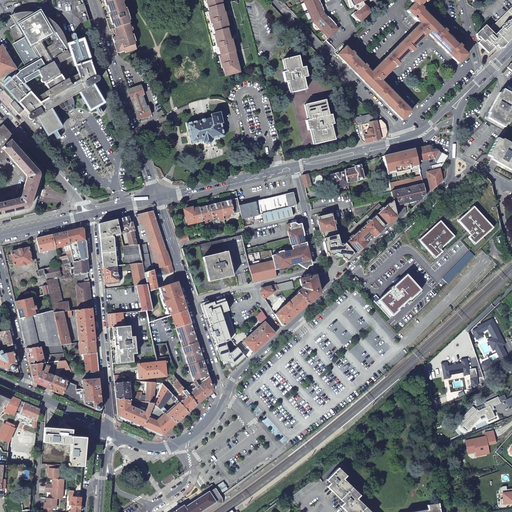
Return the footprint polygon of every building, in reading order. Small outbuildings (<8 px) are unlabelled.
[(121,0),(99,0),(103,12),(123,5),(121,0)] [(223,68),(225,76),(234,74),(251,69),(252,71),(255,70),(255,68),(236,0),(204,0),(205,1),(206,0),(211,19),(209,20),(210,24),(212,24),(217,43),(215,43),(217,48),(218,47),(222,63),(221,64),(222,68),(223,68)] [(307,0),(304,2),(308,11),(321,5),(320,2),(319,2),(317,0),(307,0)] [(349,0),(353,7),(354,6),(355,9),(358,10),(353,15),(360,22),(371,11),(379,3),(377,0),(349,0)] [(422,9),(419,6),(414,3),(406,11),(413,18),(415,20),(415,19),(419,23),(418,24),(423,29),(432,20),(422,9)] [(123,5),(103,12),(110,30),(129,24),(123,5)] [(321,5),(308,11),(313,22),(324,14),(322,9),(323,8),(321,5)] [(500,50),(511,37),(510,36),(511,33),(511,6),(489,30),(484,26),(476,35),(481,40),(483,43),(482,43),(485,47),(483,49),(487,54),(496,46),(500,50)] [(26,51),(33,63),(19,72),(15,75),(12,71),(16,69),(2,45),(0,46),(0,81),(7,90),(29,115),(29,118),(29,119),(31,119),(32,119),(34,119),(36,122),(39,120),(48,135),(61,128),(56,117),(51,120),(46,112),(61,103),(65,108),(68,106),(71,105),(70,98),(84,90),(89,98),(84,101),(90,111),(104,103),(95,88),(98,86),(96,83),(97,83),(98,81),(98,80),(98,79),(97,77),(95,76),(83,41),(68,45),(71,53),(69,55),(66,50),(64,39),(58,29),(49,21),(42,17),(29,14),(29,16),(24,16),(15,17),(13,19),(15,23),(16,26),(11,29),(10,34),(19,51),(24,52),(26,51)] [(313,22),(321,31),(332,21),(330,18),(329,19),(324,14),(313,22)] [(442,30),(432,20),(423,29),(427,33),(442,48),(451,39),(445,33),(446,31),(444,29),(442,30)] [(335,24),(332,21),(321,31),(329,38),(338,29),(334,24),(335,24)] [(129,24),(110,30),(117,52),(119,52),(124,50),(125,52),(125,53),(136,49),(134,42),(130,32),(131,31),(129,24)] [(418,24),(410,33),(419,42),(427,33),(423,29),(418,24)] [(410,33),(395,48),(404,57),(410,51),(411,52),(414,49),(413,48),(419,42),(410,33)] [(451,39),(442,48),(458,64),(467,55),(460,48),(461,46),(459,44),(457,45),(451,39)] [(345,47),(337,55),(350,68),(358,60),(353,55),(354,54),(351,51),(350,52),(345,47)] [(395,48),(380,63),(389,72),(395,66),(397,67),(399,64),(398,63),(404,57),(395,48)] [(298,56),(284,60),(291,92),(306,89),(303,77),(307,77),(305,67),(301,68),(298,56)] [(363,65),(358,60),(350,68),(371,90),(379,81),(370,72),(366,68),(367,67),(364,64),(363,65)] [(370,72),(379,81),(380,81),(389,72),(380,63),(370,72)] [(379,81),(371,90),(386,104),(395,95),(380,81),(379,81)] [(131,89),(128,90),(138,119),(150,115),(140,86),(131,89)] [(505,127),(511,115),(511,94),(503,89),(496,101),(495,101),(492,105),(494,106),(487,118),(505,127)] [(395,95),(386,104),(402,120),(411,111),(395,95)] [(324,100),(306,105),(315,144),(333,140),(330,125),(333,124),(331,114),(328,115),(324,100)] [(208,144),(210,144),(212,141),(211,139),(220,137),(223,136),(222,129),(221,125),(220,124),(222,123),(221,118),(219,112),(210,115),(211,118),(207,119),(203,120),(199,121),(195,122),(186,124),(188,132),(188,134),(191,144),(195,143),(203,141),(203,143),(206,145),(208,144)] [(384,124),(380,120),(376,121),(368,114),(355,118),(357,126),(361,125),(365,143),(385,138),(387,133),(386,126),(384,124)] [(2,148),(14,137),(8,131),(3,125),(0,127),(0,161),(1,163),(5,159),(9,156),(2,148)] [(20,169),(32,159),(14,137),(2,148),(9,156),(20,169)] [(511,143),(510,143),(509,144),(497,137),(487,155),(500,162),(499,163),(503,165),(504,164),(511,168),(511,143)] [(428,145),(414,148),(416,153),(435,149),(428,145)] [(403,151),(383,156),(391,191),(423,184),(416,153),(414,148),(406,150),(407,152),(403,153),(403,151)] [(416,153),(423,184),(425,195),(442,180),(439,169),(439,168),(447,156),(435,149),(416,153)] [(41,169),(32,159),(20,169),(26,176),(26,178),(21,197),(19,199),(10,200),(14,216),(25,213),(29,212),(31,211),(32,210),(34,208),(39,193),(43,178),(44,176),(44,174),(43,171),(41,169)] [(354,167),(344,169),(345,171),(347,182),(364,178),(360,164),(354,165),(354,167)] [(333,188),(348,185),(347,182),(345,171),(330,175),(331,180),(329,180),(330,184),(332,183),(333,188)] [(301,175),(305,187),(311,186),(308,174),(301,175)] [(423,184),(391,191),(393,199),(394,205),(422,198),(425,195),(423,184)] [(239,205),(240,212),(244,227),(253,225),(252,222),(254,221),(252,216),(262,214),(264,223),(292,216),(290,206),(296,205),(293,192),(259,200),(239,205)] [(220,203),(224,220),(229,218),(229,215),(240,212),(239,205),(237,198),(220,203)] [(390,222),(391,221),(390,216),(397,215),(396,211),(394,205),(393,199),(389,203),(388,203),(383,208),(382,207),(378,203),(356,223),(354,221),(351,223),(353,226),(338,240),(334,224),(336,223),(335,220),(333,220),(333,218),(332,213),(318,216),(319,219),(321,226),(319,226),(320,232),(322,232),(323,238),(325,238),(326,241),(324,241),(323,241),(325,252),(330,255),(333,254),(333,252),(335,252),(338,252),(337,255),(341,257),(343,259),(349,260),(352,257),(351,255),(355,251),(353,249),(356,246),(359,250),(366,244),(364,243),(372,236),(373,237),(382,229),(381,228),(379,226),(384,221),(386,223),(387,224),(390,222)] [(0,219),(14,216),(10,200),(0,202),(0,219)] [(210,205),(213,219),(218,217),(219,221),(224,220),(220,203),(210,205)] [(210,205),(199,208),(202,221),(203,224),(208,223),(207,220),(213,219),(210,205)] [(397,216),(398,220),(407,212),(405,207),(402,208),(402,209),(396,211),(397,215),(397,216)] [(464,217),(459,222),(470,235),(468,237),(472,241),(473,239),(476,243),(491,229),(489,227),(491,225),(475,207),(470,212),(469,210),(462,216),(464,217)] [(202,221),(199,208),(192,209),(191,208),(184,210),(186,216),(183,217),(185,226),(202,221)] [(144,222),(156,255),(167,251),(153,211),(136,215),(139,224),(144,222)] [(129,217),(117,220),(120,234),(126,233),(134,231),(132,223),(130,223),(129,217)] [(103,267),(116,266),(113,236),(120,234),(117,220),(98,224),(103,267)] [(425,238),(420,242),(432,255),(434,254),(437,257),(442,251),(440,249),(449,241),(448,239),(453,234),(444,225),(443,226),(438,221),(423,236),(425,238)] [(293,249),(301,247),(300,246),(298,246),(298,244),(302,243),(300,236),(304,235),(302,227),(294,222),(285,224),(289,237),(266,243),(268,250),(270,250),(270,251),(291,246),(290,241),(291,240),(293,249)] [(82,228),(66,231),(73,262),(87,259),(84,229),(83,228),(82,228)] [(57,259),(59,265),(70,263),(73,262),(66,231),(51,235),(55,249),(64,246),(67,256),(57,259)] [(134,231),(126,233),(129,245),(137,245),(134,231)] [(183,233),(177,234),(180,243),(189,241),(188,235),(184,236),(183,233)] [(51,235),(36,238),(39,253),(55,249),(51,235)] [(301,247),(307,246),(305,239),(304,235),(300,236),(302,243),(298,244),(298,246),(300,246),(301,247)] [(142,263),(145,273),(152,270),(146,244),(139,245),(142,263)] [(124,265),(131,264),(142,263),(139,245),(137,245),(129,245),(123,246),(124,265)] [(311,261),(308,250),(302,252),(301,247),(293,249),(292,250),(283,252),(282,250),(278,252),(279,253),(271,255),(272,261),(274,270),(289,266),(289,265),(293,264),(293,265),(298,264),(306,269),(311,261)] [(21,249),(18,250),(11,252),(11,254),(7,255),(9,263),(13,262),(14,267),(21,265),(21,266),(25,265),(25,264),(32,263),(28,248),(21,250),(21,249)] [(156,255),(160,268),(163,267),(171,264),(167,251),(156,255)] [(203,257),(209,281),(235,275),(230,251),(203,257)] [(469,251),(442,279),(447,283),(474,256),(469,251)] [(87,259),(73,262),(75,274),(88,273),(87,259)] [(272,261),(249,267),(250,271),(252,282),(276,276),(274,270),(272,261)] [(43,269),(45,275),(48,287),(49,294),(53,312),(54,313),(63,312),(67,311),(68,311),(67,302),(57,303),(57,297),(60,297),(60,295),(56,279),(71,275),(70,263),(59,265),(43,269)] [(135,286),(136,286),(147,285),(145,273),(142,263),(131,264),(135,286)] [(171,264),(163,267),(166,274),(174,271),(171,264)] [(103,267),(104,282),(118,281),(116,266),(103,267)] [(147,285),(148,291),(158,288),(154,270),(152,270),(145,273),(147,285)] [(376,295),(371,298),(387,316),(390,314),(392,316),(398,310),(397,309),(409,298),(409,300),(421,289),(407,273),(392,287),(391,286),(388,288),(389,289),(379,298),(376,295)] [(298,292),(307,303),(317,294),(318,291),(314,275),(299,279),(301,288),(297,292),(298,292)] [(279,291),(294,288),(291,281),(275,285),(278,290),(279,291)] [(159,288),(158,288),(148,291),(152,310),(146,310),(149,322),(167,316),(171,315),(172,315),(187,310),(177,282),(159,288)] [(78,310),(91,308),(89,287),(85,287),(84,283),(76,285),(78,310)] [(146,310),(152,310),(148,291),(147,285),(136,286),(141,311),(146,310)] [(264,298),(278,290),(275,285),(262,288),(261,293),(264,298)] [(283,326),(307,303),(298,292),(274,314),(282,326),(283,326)] [(32,298),(15,302),(19,318),(35,315),(32,298)] [(214,337),(216,344),(231,340),(236,334),(228,310),(229,310),(225,298),(209,303),(208,301),(204,302),(201,303),(201,304),(200,305),(201,307),(205,306),(206,307),(207,307),(209,310),(203,312),(205,318),(207,317),(212,331),(211,332),(211,333),(212,336),(212,337),(213,337),(214,337)] [(95,342),(91,308),(78,310),(75,310),(78,343),(95,342)] [(191,322),(187,310),(172,315),(176,327),(191,322)] [(262,311),(256,317),(263,324),(242,343),(246,347),(248,345),(254,352),(275,333),(265,322),(267,319),(262,311)] [(35,315),(19,318),(26,349),(41,347),(61,344),(54,313),(53,312),(35,315)] [(63,312),(54,313),(61,344),(71,344),(70,339),(69,338),(63,312)] [(107,314),(109,327),(115,327),(124,326),(123,324),(122,313),(119,313),(107,314)] [(217,354),(219,353),(216,344),(214,338),(214,337),(213,337),(212,337),(212,336),(211,333),(211,332),(212,331),(207,317),(205,318),(217,354)] [(482,363),(486,370),(510,357),(503,344),(502,343),(505,341),(493,318),(478,325),(479,327),(473,330),(475,332),(480,329),(482,331),(489,327),(493,336),(495,339),(490,342),(494,349),(496,348),(501,357),(492,362),(491,358),(482,363)] [(197,341),(191,322),(176,327),(175,328),(182,346),(197,341)] [(124,326),(115,327),(115,331),(111,332),(112,339),(113,341),(116,340),(117,351),(114,351),(113,352),(114,364),(133,362),(132,354),(135,354),(133,337),(131,337),(130,325),(124,326)] [(480,329),(475,332),(478,338),(483,335),(482,331),(480,329)] [(3,343),(4,346),(12,344),(9,330),(0,331),(0,337),(2,337),(2,340),(3,343)] [(237,365),(246,357),(231,340),(216,344),(219,353),(222,361),(223,361),(224,364),(227,363),(231,364),(233,367),(236,364),(237,365)] [(197,341),(182,346),(188,365),(203,360),(197,341)] [(96,353),(95,342),(78,343),(80,354),(83,354),(96,353)] [(166,344),(153,345),(157,360),(157,362),(138,364),(139,379),(167,376),(165,361),(171,361),(166,344)] [(44,363),(41,347),(26,349),(30,364),(44,363)] [(0,350),(0,367),(8,371),(9,369),(10,370),(11,370),(12,370),(13,370),(15,370),(15,368),(15,367),(15,365),(17,364),(14,351),(2,354),(1,350),(0,350)] [(64,356),(63,353),(49,355),(51,362),(59,361),(65,361),(64,356)] [(98,372),(96,353),(83,354),(85,372),(89,372),(98,372)] [(448,360),(442,361),(445,377),(451,376),(451,373),(464,371),(465,374),(471,373),(473,385),(479,384),(478,376),(479,376),(477,366),(470,367),(468,357),(462,358),(463,361),(449,364),(448,360)] [(203,360),(188,365),(193,381),(208,376),(203,360)] [(69,369),(65,361),(59,361),(55,372),(59,374),(60,367),(65,367),(66,369),(69,369)] [(43,372),(31,367),(34,381),(35,383),(49,389),(54,376),(46,373),(49,366),(46,365),(43,372)] [(62,394),(67,381),(54,375),(54,376),(49,389),(62,394)] [(213,389),(209,378),(207,377),(206,377),(204,378),(202,379),(199,380),(196,381),(205,397),(212,390),(213,389)] [(101,407),(99,378),(90,379),(82,379),(82,386),(84,404),(97,410),(99,410),(101,409),(101,408),(101,407)] [(80,386),(80,388),(76,388),(76,385),(67,381),(62,394),(76,400),(84,404),(82,386),(80,386)] [(114,383),(116,398),(131,400),(130,389),(129,381),(123,382),(114,383)] [(142,402),(152,403),(156,393),(161,383),(147,381),(146,395),(140,395),(140,393),(137,393),(137,395),(135,395),(134,388),(130,389),(131,400),(142,402)] [(189,395),(197,405),(205,397),(196,381),(192,384),(196,389),(189,395)] [(161,383),(156,393),(161,396),(162,395),(167,398),(172,395),(161,383)] [(180,403),(188,412),(197,405),(189,395),(187,393),(185,390),(182,387),(180,389),(186,397),(180,403)] [(0,414),(3,409),(12,397),(0,391),(0,414)] [(12,397),(3,409),(14,414),(15,412),(24,416),(21,423),(20,428),(24,430),(23,443),(27,443),(26,454),(11,452),(12,445),(9,445),(8,452),(7,452),(7,466),(23,466),(33,467),(37,421),(39,409),(12,397)] [(166,414),(177,422),(188,412),(180,403),(174,397),(172,399),(174,402),(175,401),(177,404),(166,414)] [(141,425),(143,426),(152,403),(142,402),(141,405),(142,405),(140,410),(130,406),(130,405),(129,405),(131,400),(116,398),(118,415),(141,425)] [(465,425),(470,429),(481,417),(480,416),(486,413),(489,419),(496,415),(493,409),(495,408),(493,403),(496,402),(494,398),(485,402),(487,406),(479,409),(478,408),(477,408),(475,406),(474,405),(462,417),(463,418),(459,422),(462,425),(461,426),(463,427),(465,425)] [(160,438),(177,422),(166,414),(152,403),(143,426),(142,430),(151,434),(160,438)] [(118,419),(142,430),(143,426),(141,425),(118,415),(118,419)] [(7,442),(14,425),(7,422),(0,439),(7,442)] [(83,465),(84,465),(86,432),(86,430),(85,428),(75,424),(74,424),(73,425),(72,426),(71,429),(60,428),(44,427),(41,464),(77,465),(83,465)] [(488,444),(497,442),(494,430),(486,431),(486,435),(487,436),(483,437),(483,436),(466,439),(469,452),(472,451),(472,450),(476,449),(476,450),(481,449),(482,454),(490,452),(488,444)] [(55,464),(47,464),(47,468),(49,468),(48,473),(48,478),(54,478),(58,479),(59,469),(55,469),(55,464)] [(347,474),(338,467),(326,479),(330,482),(327,485),(345,502),(341,505),(348,511),(371,511),(357,498),(360,494),(343,478),(347,474)] [(316,475),(290,497),(294,503),(321,480),(316,475)] [(58,479),(54,478),(54,482),(53,485),(52,485),(46,484),(46,488),(63,489),(64,479),(58,479)] [(220,484),(216,486),(221,493),(228,489),(225,485),(223,482),(220,484)] [(511,486),(507,488),(506,484),(503,485),(502,485),(501,486),(500,487),(500,489),(500,492),(502,492),(503,497),(500,497),(501,503),(511,501),(511,486)] [(63,489),(46,488),(46,491),(51,492),(53,492),(52,495),(52,498),(57,499),(62,499),(63,489)] [(211,511),(220,506),(222,504),(223,502),(223,500),(222,498),(221,496),(220,496),(215,488),(213,490),(209,492),(216,502),(200,511),(211,511)] [(66,511),(79,511),(81,494),(76,494),(75,495),(75,497),(73,497),(74,491),(69,490),(69,497),(67,496),(66,511)] [(200,511),(216,502),(209,492),(209,491),(185,507),(183,505),(173,511),(200,511)] [(52,498),(47,498),(46,508),(45,507),(44,511),(52,511),(52,508),(56,508),(57,499),(52,498)] [(404,511),(440,511),(439,501),(427,503),(428,507),(405,511),(404,511)]
